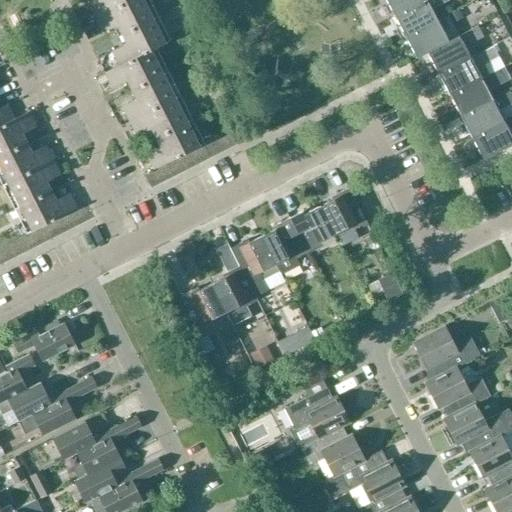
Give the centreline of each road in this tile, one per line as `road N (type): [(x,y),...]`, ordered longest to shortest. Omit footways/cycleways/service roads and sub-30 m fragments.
road 1 (residential): [(430,256),(364,126),(132,246)]
road 2 (residential): [(455,511),(367,337),(449,295),(430,256)]
road 3 (residential): [(195,511),(165,433),(81,272)]
road 4 (residential): [(60,93),(132,246)]
